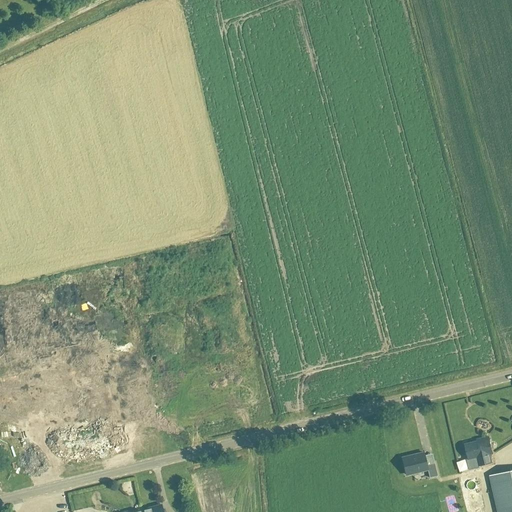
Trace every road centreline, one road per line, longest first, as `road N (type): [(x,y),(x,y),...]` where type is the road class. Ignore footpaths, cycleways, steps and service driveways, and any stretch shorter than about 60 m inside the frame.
road 1 (tertiary): [(0,502),(511,377)]
road 2 (track): [(0,54),(125,0)]
